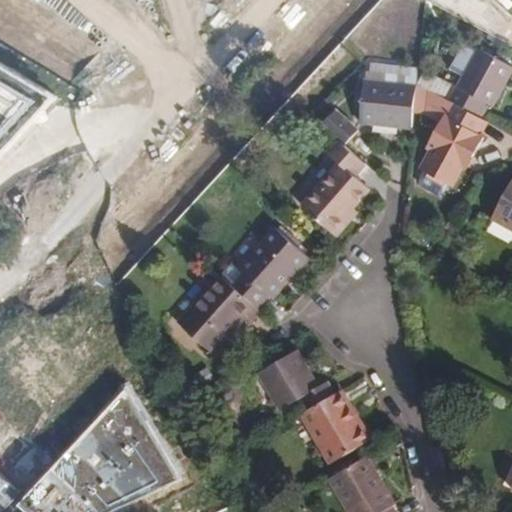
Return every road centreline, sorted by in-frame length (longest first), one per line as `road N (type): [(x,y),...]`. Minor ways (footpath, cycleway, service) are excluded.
road 1 (residential): [(0,291),(187,87)]
road 2 (residential): [(365,313),(413,425),(438,511)]
road 3 (residential): [(187,87),(75,0)]
